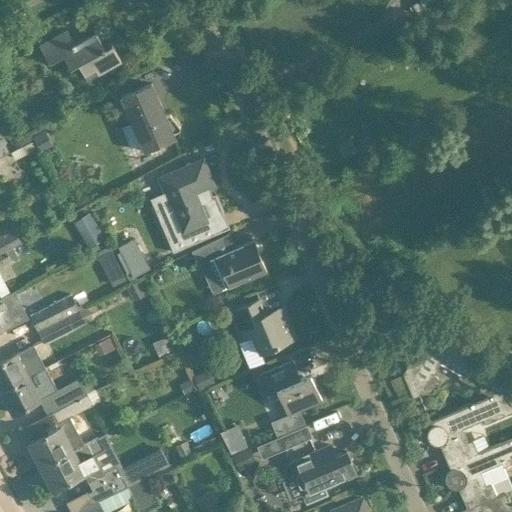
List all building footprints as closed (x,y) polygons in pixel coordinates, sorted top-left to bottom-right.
[(446,0),(419,0),(425,11),(446,0)] [(103,70),(120,60),(111,43),(105,47),(96,31),(75,43),(67,30),(40,45),(50,63),(64,55),(71,67),(79,63),(88,79),(103,70)] [(151,83),(133,91),(120,96),(144,151),(175,138),(174,137),(170,138),(169,135),(178,131),(179,130),(180,129),(180,128),(180,126),(179,125),(171,115),(170,115),(169,114),(168,114),(167,114),(161,117),(159,113),(160,112),(161,111),(162,110),(162,108),(162,107),(151,83)] [(173,211),(158,217),(173,252),(204,238),(196,219),(221,208),(215,193),(210,195),(207,188),(214,185),(203,158),(159,177),(173,211)] [(75,220),(88,246),(105,237),(92,211),(75,220)] [(0,253),(6,250),(12,247),(5,233),(0,235),(0,253)] [(211,270),(219,291),(266,271),(253,239),(221,253),(215,239),(191,251),(197,265),(215,256),(220,267),(211,270)] [(122,251),(118,253),(127,271),(131,269),(134,274),(148,267),(134,240),(120,247),(122,251)] [(113,284),(127,278),(113,243),(98,249),(113,284)] [(0,266),(6,263),(11,260),(6,250),(0,253),(0,266)] [(2,330),(26,318),(13,292),(1,298),(0,298),(0,332),(3,331),(2,330)] [(36,329),(77,308),(70,294),(29,315),(36,329)] [(252,335),(260,352),(295,337),(281,306),(265,313),(258,298),(231,310),(243,339),(252,335)] [(65,314),(36,329),(43,342),(72,328),(65,314)] [(458,377),(488,395),(489,395),(511,385),(511,380),(427,331),(424,336),(421,336),(418,336),(415,337),(413,339),(411,341),(410,344),(409,347),(410,349),(411,352),(413,354),(402,373),(412,397),(430,390),(437,377),(433,374),(440,362),(460,373),(458,377)] [(159,355),(175,349),(169,336),(154,343),(159,355)] [(13,354),(0,360),(0,389),(45,366),(34,343),(16,353),(16,352),(13,354)] [(321,400),(313,381),(310,372),(299,376),(292,360),(258,374),(269,401),(280,396),(287,414),(321,400)] [(45,366),(0,389),(0,397),(2,402),(6,403),(8,402),(13,412),(37,400),(40,398),(57,389),(45,366)] [(194,375),(200,388),(215,382),(209,368),(194,375)] [(78,378),(57,389),(65,405),(87,394),(78,378)] [(511,411),(511,385),(489,395),(488,395),(429,420),(431,426),(429,428),(427,430),(426,433),(426,436),(427,439),(429,441),(431,443),(433,445),(436,445),(439,445),(448,465),(478,452),(478,451),(472,439),(468,441),(462,428),(483,419),(485,423),(511,411)] [(41,466),(83,444),(69,416),(92,404),(87,394),(65,405),(53,411),(53,410),(47,413),(48,413),(53,411),(60,425),(28,441),(41,466)] [(280,436),(285,449),(313,437),(307,424),(280,436)] [(237,425),(222,431),(231,451),(245,445),(237,425)] [(83,444),(41,466),(52,489),(72,479),(85,473),(88,480),(103,473),(93,455),(110,446),(104,433),(83,444)] [(496,496),(496,495),(491,483),(507,476),(503,467),(511,462),(511,436),(478,451),(478,452),(448,465),(450,469),(447,471),(446,474),(445,477),(445,480),(446,482),(447,485),(449,487),(452,488),(455,489),(458,488),(466,508),(496,496)] [(330,445),(289,462),(306,502),(326,494),(323,488),(356,474),(346,451),(335,456),(330,445)] [(233,456),(240,469),(248,465),(256,460),(249,447),(241,452),(233,456)] [(103,473),(88,480),(93,491),(89,493),(93,502),(127,486),(146,477),(168,467),(159,449),(121,468),(119,469),(117,466),(103,473)] [(146,477),(127,486),(139,511),(142,511),(160,503),(159,502),(153,490),(146,477)] [(511,511),(511,506),(505,491),(496,495),(496,496),(466,508),(460,510),(461,511),(511,511)] [(367,511),(362,498),(331,511),(367,511)]
